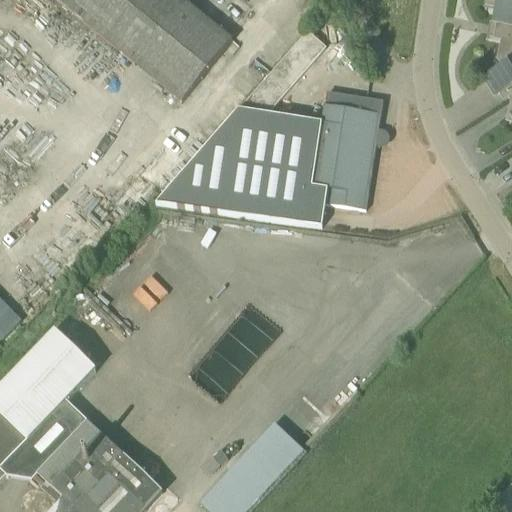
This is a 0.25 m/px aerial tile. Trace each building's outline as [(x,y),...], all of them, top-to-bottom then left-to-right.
[(53,0),(182,105),(217,61),(233,43),(200,16),(180,0),(53,0)] [(511,0),(488,0),(487,8),(489,8),(489,5),(498,7),(495,20),(499,21),(496,35),(493,35),(492,36),(504,39),(501,56),(505,63),(486,76),(497,93),(500,90),(505,98),(511,93),(511,0)] [(379,133),(383,104),(328,95),(323,126),(240,113),(157,205),(322,230),(326,207),(366,213),(376,149),(380,149),(383,133),(379,133)] [(101,367),(117,350),(83,318),(67,335),(101,367)] [(69,404),(99,372),(57,332),(13,377),(0,391),(0,485),(7,479),(0,473),(29,443),(30,444),(69,404)] [(146,511),(163,494),(87,421),(69,404),(30,444),(29,443),(0,473),(7,479),(32,482),(38,475),(64,501),(53,511),(146,511)] [(257,446),(199,507),(204,511),(249,511),(286,473),(257,446)]
